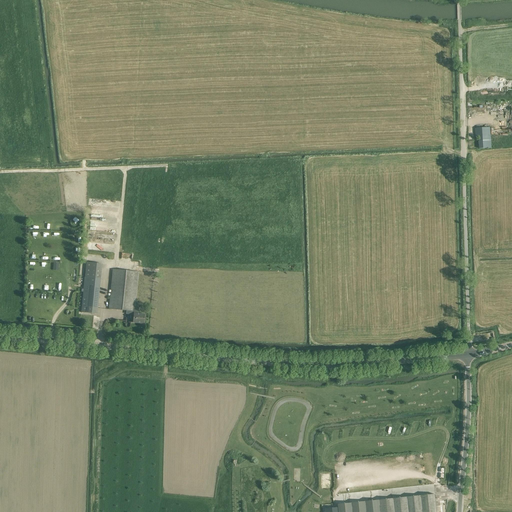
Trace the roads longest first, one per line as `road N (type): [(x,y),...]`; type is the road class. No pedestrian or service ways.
road 1 (tertiary): [(0,339),(312,367),(468,355)]
road 2 (unclassified): [(468,355),(459,0)]
road 3 (unclassified): [(459,511),(468,355)]
